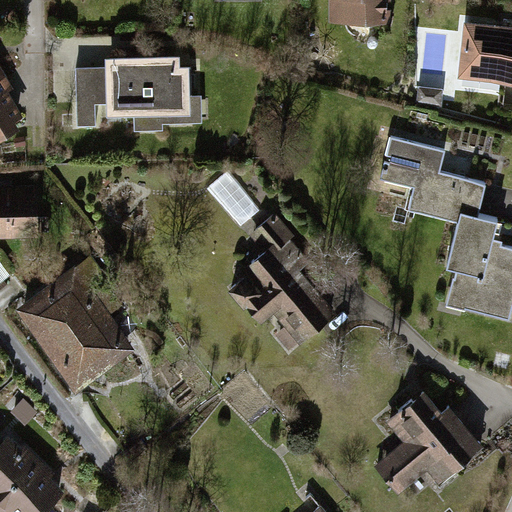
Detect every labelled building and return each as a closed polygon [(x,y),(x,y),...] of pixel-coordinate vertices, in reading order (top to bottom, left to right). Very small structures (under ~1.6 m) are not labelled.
[(339,0),(340,22),(393,21),(393,0),(339,0)] [(511,24),(468,20),(463,72),(511,77),(511,24)] [(108,67),(76,68),(78,125),(101,125),(100,101),(111,101),(112,112),(137,111),(138,132),(168,130),(168,121),(207,120),(206,93),(197,93),(196,64),(184,64),(184,53),(108,55),(108,67)] [(0,138),(29,121),(10,91),(18,86),(0,57),(0,138)] [(447,85),(421,83),(420,100),(445,102),(447,85)] [(451,148),(385,132),(381,149),(425,160),(422,172),(394,165),(388,191),(416,197),(414,208),(463,219),(452,264),(462,267),(453,305),(511,319),(511,245),(505,244),(507,237),(500,235),(505,213),(484,208),(490,184),(445,173),(451,148)] [(0,237),(41,236),(39,181),(0,182),(0,237)] [(299,234),(278,210),(252,232),(266,249),(239,272),(245,279),(235,287),(262,319),(277,307),(306,341),(341,312),(339,309),(304,268),(315,259),(296,237),(299,234)] [(0,280),(11,273),(0,258),(0,280)] [(78,380),(129,344),(107,313),(121,303),(90,258),(24,303),(78,380)] [(511,357),(502,354),(499,366),(508,368),(511,357)] [(428,387),(388,419),(405,441),(377,464),(403,496),(431,473),(442,487),(492,447),(456,403),(446,410),(428,387)] [(28,394),(14,408),(28,421),(42,407),(28,394)] [(24,447),(10,434),(0,445),(0,508),(4,511),(16,511),(17,511),(43,511),(67,487),(54,475),(59,470),(29,442),(24,447)]
